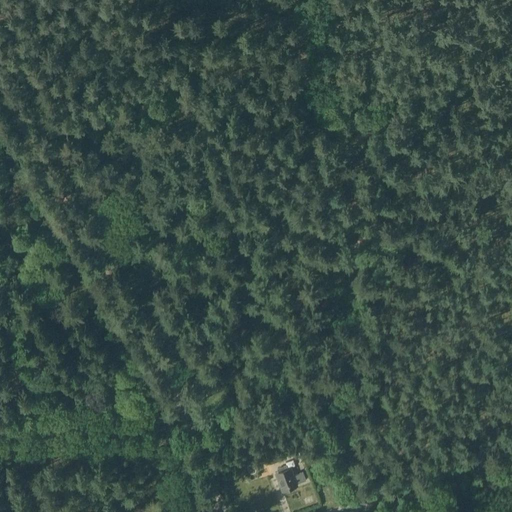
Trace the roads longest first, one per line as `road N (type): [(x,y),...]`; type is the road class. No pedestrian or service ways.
road 1 (track): [(173,391),(0,127)]
road 2 (track): [(173,391),(0,417)]
road 3 (tertiary): [(358,511),(511,453)]
road 4 (track): [(229,511),(173,391)]
